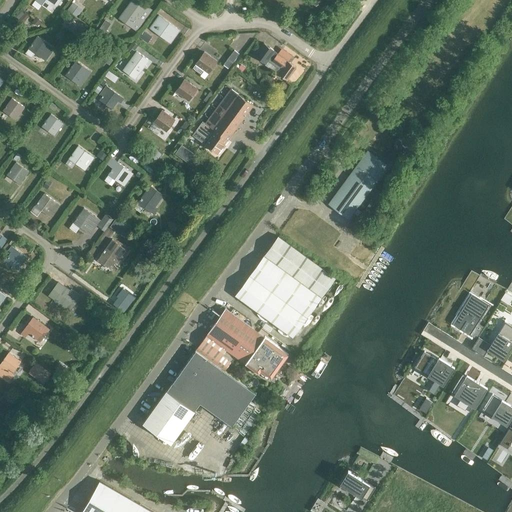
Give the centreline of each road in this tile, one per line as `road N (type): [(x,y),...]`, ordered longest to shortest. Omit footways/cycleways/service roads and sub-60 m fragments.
road 1 (unclassified): [(0,499),(67,420),(325,65)]
road 2 (residential): [(51,511),(321,145)]
road 3 (unclassified): [(321,145),(426,0)]
road 4 (residential): [(0,329),(49,256),(0,212)]
road 5 (residential): [(117,133),(0,52)]
road 6 (residential): [(201,23),(117,133)]
